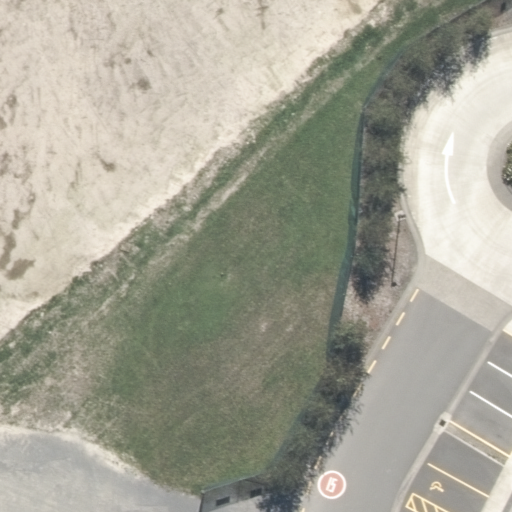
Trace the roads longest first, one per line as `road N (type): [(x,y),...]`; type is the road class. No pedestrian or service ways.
road 1 (residential): [(496,247),(366,464),(346,511)]
road 2 (residential): [(496,247),(464,219),(448,158),(471,105),(511,80)]
